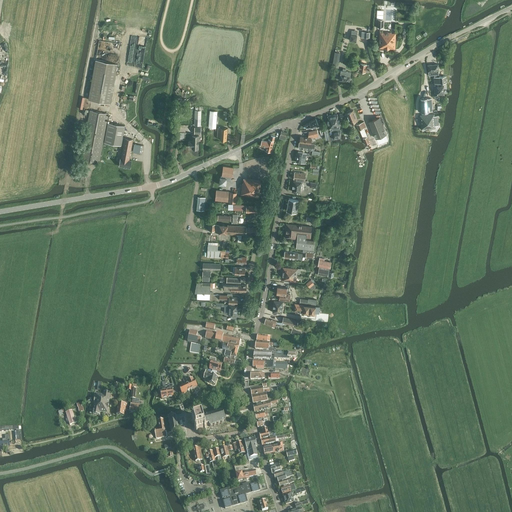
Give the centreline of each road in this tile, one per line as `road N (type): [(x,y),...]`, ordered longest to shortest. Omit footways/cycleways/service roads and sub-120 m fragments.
road 1 (tertiary): [(296,122),(164,183),(0,213)]
road 2 (tertiary): [(247,394),(296,122)]
road 3 (unclassified): [(296,122),(511,8)]
road 4 (track): [(150,186),(146,145),(113,110),(84,103),(100,0)]
road 5 (residential): [(8,448),(128,417),(146,424),(188,416)]
road 6 (track): [(84,103),(58,231),(44,236)]
road 7 (track): [(164,183),(174,51)]
